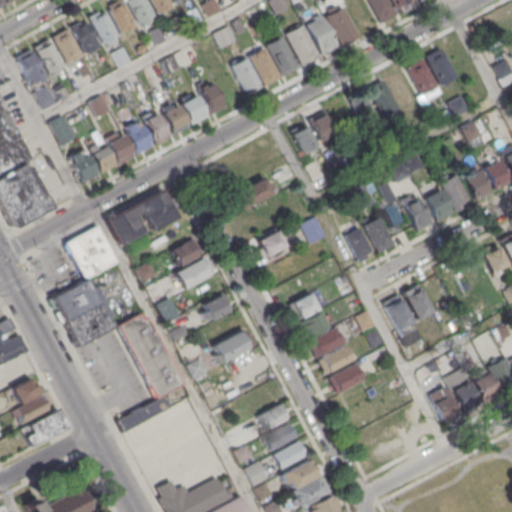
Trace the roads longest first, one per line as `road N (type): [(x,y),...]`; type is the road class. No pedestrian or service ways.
road 1 (residential): [(0,266),(18,247),(473,0)]
road 2 (residential): [(364,511),(176,160)]
road 3 (tertiary): [(134,511),(0,260)]
road 4 (residential): [(511,413),(357,498)]
road 5 (residential): [(511,202),(358,284)]
